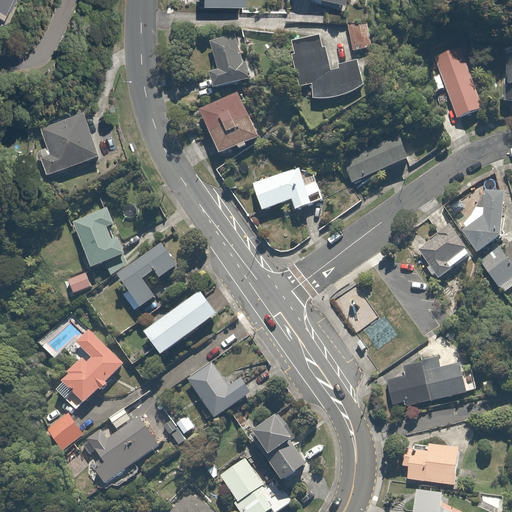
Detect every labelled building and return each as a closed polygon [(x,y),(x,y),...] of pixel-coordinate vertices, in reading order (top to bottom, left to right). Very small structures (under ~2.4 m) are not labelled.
[(248,8),(248,0),(208,0),(208,6),(248,8)] [(371,23),(350,29),(356,54),(378,49),(371,23)] [(238,38),(215,45),(224,73),(215,76),(220,94),(253,84),(238,38)] [(320,38),(295,48),(300,58),(295,60),(308,93),(316,89),(323,108),(373,88),(364,64),(337,75),(329,52),(326,53),(320,38)] [(462,47),(430,62),(460,123),(491,108),(462,47)] [(511,59),(503,59),(501,115),(511,116),(511,59)] [(241,97),(205,114),(227,162),(264,144),(241,97)] [(34,157),(41,176),(94,156),(78,116),(40,131),(48,152),(34,157)] [(344,160),(355,187),(413,163),(402,136),(344,160)] [(304,164),(255,185),(269,216),(296,205),(302,219),(321,211),(318,205),(329,200),(322,183),(314,187),(304,164)] [(506,195),(489,193),(487,220),(465,235),(477,254),(502,237),(506,195)] [(113,211),(78,228),(92,258),(84,261),(90,273),(97,270),(100,276),(132,261),(124,245),(117,248),(111,236),(122,231),(113,211)] [(468,255),(454,232),(421,253),(441,284),(455,275),(450,267),(468,255)] [(186,272),(165,244),(120,279),(130,292),(123,297),(136,314),(145,307),(150,314),(163,304),(148,284),(161,275),(169,286),(186,272)] [(511,277),(511,271),(497,247),(476,260),(493,288),(511,277)] [(87,276),(72,283),(79,298),(94,290),(87,276)] [(171,360),(227,320),(208,293),(152,334),(171,360)] [(130,371),(91,334),(79,347),(96,363),(93,367),(87,361),(72,377),(75,380),(70,386),(66,383),(60,389),(84,412),(89,407),(92,411),(130,371)] [(475,399),(467,370),(430,380),(425,362),(404,367),(408,381),(391,385),(398,413),(413,409),(414,415),(475,399)] [(235,393),(218,368),(193,385),(220,424),(259,397),(249,383),(235,393)] [(127,414),(114,422),(120,431),(113,435),(108,427),(82,446),(90,457),(99,451),(109,466),(99,474),(108,487),(162,448),(142,419),(134,425),(127,414)] [(72,415),(46,430),(60,454),(86,438),(72,415)] [(190,418),(178,427),(188,440),(199,431),(190,418)] [(262,441),(280,464),(275,468),(290,489),(313,472),(297,451),(303,447),(285,423),(262,441)] [(472,500),(479,461),(418,449),(414,473),(424,475),(421,490),(472,500)] [(248,460),(223,479),(242,504),(237,507),(240,511),(282,511),(288,508),(270,484),(268,486),(248,460)] [(215,511),(192,492),(174,511),(215,511)]
